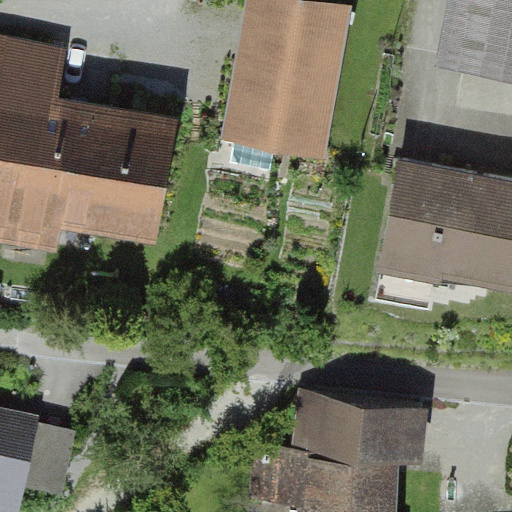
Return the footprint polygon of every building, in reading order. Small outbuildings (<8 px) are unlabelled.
[(351,11),(297,0),(245,0),(217,137),(321,157),(351,11)] [(511,0),(444,0),(433,62),(511,76),(511,0)] [(0,42),(0,218),(139,242),(161,110),(64,94),(70,54),(0,42)] [(511,191),(397,171),(380,263),(511,286),(511,191)] [(7,511),(29,421),(0,414),(0,511),(7,511)] [(392,511),(393,465),(290,464),(289,511),(392,511)]
